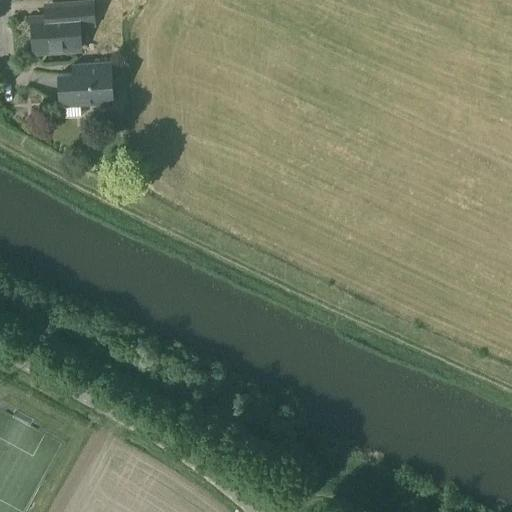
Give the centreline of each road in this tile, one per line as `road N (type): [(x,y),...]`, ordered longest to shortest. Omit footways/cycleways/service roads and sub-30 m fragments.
road 1 (unclassified): [(254,511),(188,455),(0,347)]
road 2 (track): [(286,511),(323,458),(441,511)]
